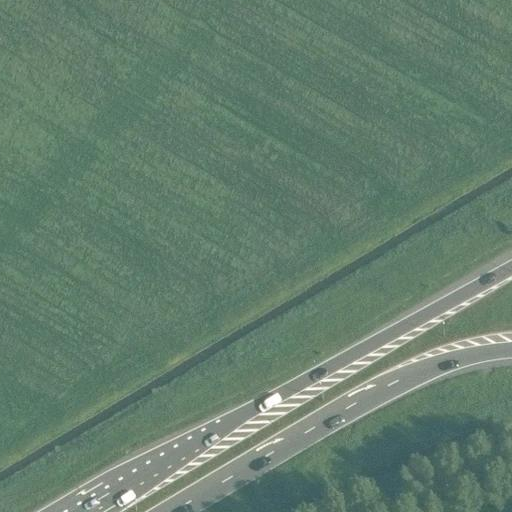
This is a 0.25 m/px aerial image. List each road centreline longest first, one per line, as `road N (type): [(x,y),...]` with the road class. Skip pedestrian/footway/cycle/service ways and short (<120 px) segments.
road 1 (motorway): [(511,259),(73,511)]
road 2 (motorway): [(170,511),(380,389),(463,355),(511,348)]
